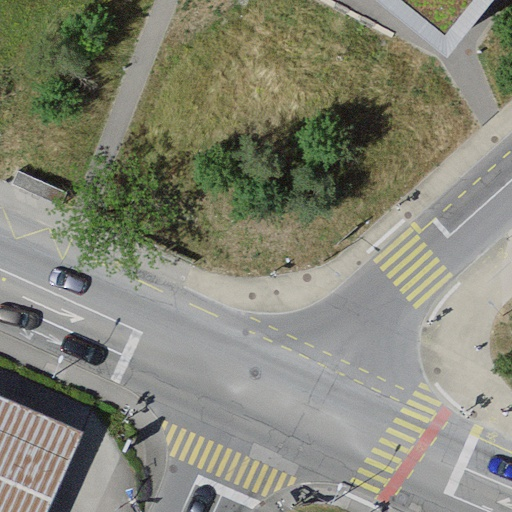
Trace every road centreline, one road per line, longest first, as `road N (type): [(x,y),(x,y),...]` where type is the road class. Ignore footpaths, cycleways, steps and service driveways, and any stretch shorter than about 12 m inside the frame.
road 1 (secondary): [(292,396),(0,272)]
road 2 (residential): [(511,183),(292,396)]
road 3 (secondary): [(292,396),(511,494)]
